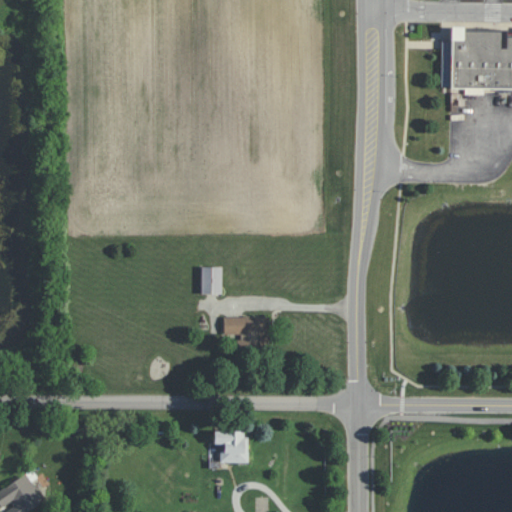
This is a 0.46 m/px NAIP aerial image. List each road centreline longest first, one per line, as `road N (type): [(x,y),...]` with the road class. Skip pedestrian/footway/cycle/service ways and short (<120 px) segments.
road 1 (residential): [(375,43),(357,306),(360,511)]
road 2 (residential): [(0,403),(358,402)]
road 3 (residential): [(358,402),(511,404)]
